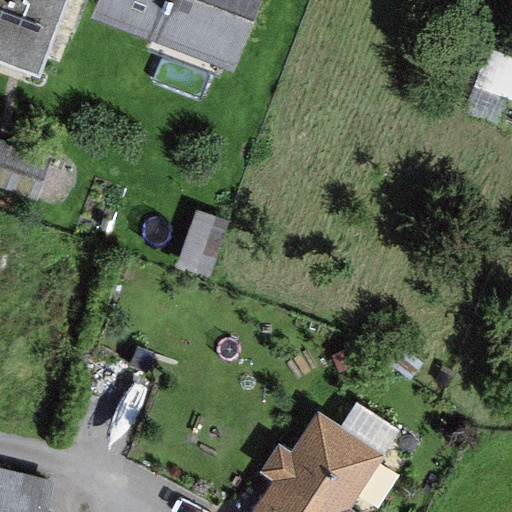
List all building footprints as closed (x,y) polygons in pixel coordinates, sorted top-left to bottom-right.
[(72,0),(0,0),(0,47),(47,66),(72,0)] [(261,0),(92,0),(91,4),(237,61),(261,0)] [(511,46),(491,40),(472,105),(511,116),(511,46)] [(0,178),(42,192),(53,161),(1,143),(0,145),(0,178)] [(0,248),(0,302),(16,253),(0,248)] [(290,341),(163,293),(134,366),(164,377),(149,416),(247,453),(290,341)] [(316,399),(246,511),(376,511),(355,499),(389,443),(316,399)] [(0,501),(31,508),(40,472),(0,462),(0,501)]
